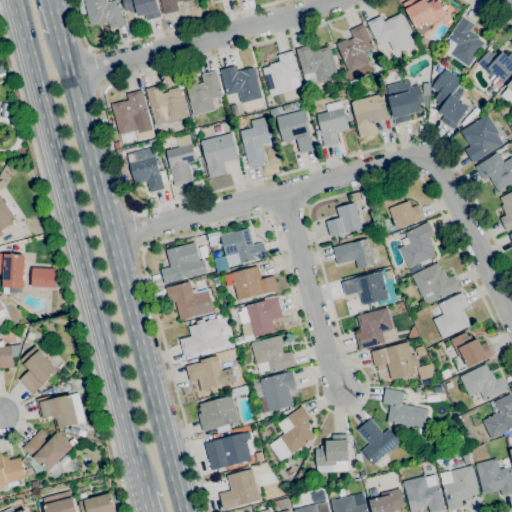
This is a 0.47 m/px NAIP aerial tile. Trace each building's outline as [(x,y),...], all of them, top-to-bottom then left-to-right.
[(110,29),(108,22),(98,25),(97,23),(90,25),(82,0),(106,0),(107,3),(117,0),(124,25),(110,29)] [(145,21),(144,15),(137,17),(136,11),(130,13),(130,11),(124,12),(121,0),(156,0),(161,17),(145,21)] [(164,15),(160,0),(194,0),(183,3),(183,1),(176,2),(178,11),(164,15)] [(422,34),(418,33),(402,4),(408,0),(417,0),(418,2),(422,0),(424,0),(427,3),(432,0),(433,3),(438,0),(446,16),(431,24),(432,26),(422,34)] [(393,52),(388,42),(377,47),(366,22),(380,16),(383,22),(387,20),(399,14),(405,28),(410,25),(416,39),(412,42),(412,43),(393,52)] [(468,67),(450,55),(449,57),(442,52),(449,44),(447,42),(449,40),(447,38),(461,17),(474,26),(470,31),(479,37),(478,39),(484,43),(468,67)] [(348,73),(335,44),(346,39),(347,41),(353,38),(349,30),(363,24),(365,29),(366,28),(371,38),(369,38),(373,48),(372,49),(376,58),(368,62),(368,64),(348,73)] [(421,46),(418,39),(424,36),(428,43),(421,46)] [(305,84),(295,49),(310,45),(312,51),(329,46),(337,77),(316,83),(316,81),(305,84)] [(511,74),(497,89),(487,79),(490,76),(477,63),(489,50),(492,54),(494,52),(498,56),(502,52),(506,57),(511,52),(511,74)] [(270,97),(261,68),(269,66),(268,64),(279,61),(277,55),(291,51),(299,76),(297,77),(300,86),(290,89),(291,90),(270,97)] [(240,104),(237,93),(226,96),(219,71),(235,66),(236,72),(254,67),(261,98),(240,104)] [(193,116),(185,85),(197,82),(197,84),(203,82),(201,74),(216,71),(222,96),(212,99),(215,111),(193,116)] [(452,129),(441,121),(444,116),(438,112),(441,107),(436,104),(438,102),(433,99),(438,92),(431,87),(440,74),(458,86),(454,92),(460,96),(458,100),(468,107),(452,129)] [(511,100),(509,104),(500,95),(507,88),(506,86),(511,79),(511,100)] [(395,124),(387,97),(400,93),(397,83),(407,80),(409,88),(418,86),(423,102),(418,104),(420,111),(409,115),(410,120),(395,124)] [(155,126),(145,89),(159,85),(162,93),(168,92),(167,90),(179,87),(187,118),(155,126)] [(118,135),(110,104),(124,101),(128,101),(126,94),(141,90),(150,127),(118,135)] [(359,138),(350,102),(381,94),(388,119),(373,123),(376,134),(359,138)] [(324,147),(320,135),(321,134),(316,115),(326,112),(324,105),(340,101),(343,114),(350,112),(352,120),(345,121),(348,130),(336,133),(338,143),(324,147)] [(232,116),(229,106),(236,104),(238,115),(232,116)] [(299,153),(299,151),(293,153),(290,141),(282,143),(275,118),(303,110),(313,150),(299,153)] [(473,163),(464,150),(469,147),(460,132),(486,115),(498,133),(496,135),(502,144),(473,163)] [(248,167),(239,131),(252,128),(250,120),(264,117),(270,142),(261,144),(265,163),(248,167)] [(209,179),(200,141),(231,133),(238,159),(223,162),(226,175),(209,179)] [(174,187),(172,180),(169,180),(167,175),(171,174),(165,151),(178,147),(176,138),(188,134),(191,147),(196,146),(199,155),(194,157),(195,162),(186,164),(191,182),(174,187)] [(149,147),(148,141),(156,138),(158,144),(149,147)] [(149,193),(146,180),(134,183),(126,154),(152,147),(158,172),(164,171),(167,181),(162,182),(163,189),(149,193)] [(511,182),(498,191),(488,176),(483,180),(474,167),(496,153),(499,156),(501,154),(504,159),(509,156),(511,158),(511,156),(511,182)] [(511,227),(505,231),(499,218),(505,215),(500,206),(502,205),(499,198),(511,191),(511,227)] [(396,229),(392,219),(388,220),(381,198),(397,192),(399,198),(402,197),(404,203),(408,201),(411,208),(417,206),(422,220),(396,229)] [(0,236),(0,196),(17,220),(1,231),(3,234),(0,236)] [(329,237),(325,222),(338,218),(335,208),(354,203),(361,228),(329,237)] [(408,268),(399,248),(409,244),(404,233),(428,222),(434,235),(428,238),(433,248),(431,249),(434,256),(408,268)] [(227,267),(219,236),(248,228),(252,245),(263,243),(266,257),(227,267)] [(209,247),(207,240),(214,238),(216,245),(209,247)] [(357,269),(354,260),(337,265),(332,248),(351,242),(352,244),(367,239),(374,264),(357,269)] [(164,284),(160,270),(170,267),(165,250),(193,242),(199,261),(202,260),(206,272),(164,284)] [(8,294),(2,294),(2,288),(1,288),(2,274),(0,273),(0,253),(23,255),(21,288),(21,293),(8,292),(8,294)] [(425,305),(411,276),(437,263),(441,270),(442,269),(447,278),(453,275),(459,289),(425,305)] [(237,300),(233,285),(226,287),(223,276),(257,266),(261,280),(274,276),(277,289),(237,300)] [(54,288),(55,269),(30,268),(30,287),(54,288)] [(361,305),(358,292),(344,296),(341,282),(380,272),(387,299),(361,305)] [(180,320),(175,303),(169,304),(164,288),(171,286),(189,282),(192,295),(196,294),(196,292),(206,289),(213,311),(180,320)] [(442,339),(432,319),(437,317),(433,309),(438,306),(437,304),(461,293),(468,307),(462,310),(463,313),(464,313),(470,325),(442,339)] [(238,343),(236,337),(242,335),(237,312),(241,311),(240,309),(245,308),(244,305),(277,297),(282,317),(271,320),(274,332),(253,337),(252,335),(243,337),(244,341),(238,343)] [(359,350),(355,334),(360,333),(356,316),(386,308),(392,328),(381,332),(384,343),(359,350)] [(183,356),(179,340),(190,337),(188,327),(196,325),(196,321),(203,319),(204,322),(217,319),(224,345),(183,356)] [(50,332),(46,329),(47,325),(51,324),(54,328),(53,329),(50,332)] [(407,340),(407,338),(408,336),(408,335),(408,333),(409,332),(410,331),(410,329),(411,328),(412,327),(413,326),(418,336),(407,340)] [(31,340),(26,338),(29,331),(34,333),(31,340)] [(457,372),(451,360),(457,357),(449,340),(465,333),(467,337),(470,335),(472,341),(477,339),(480,345),(485,342),(492,356),(467,368),(467,367),(457,372)] [(258,374),(250,344),(252,343),(252,340),(257,338),(258,341),(280,336),(283,347),(281,348),(282,354),(291,352),(295,366),(270,373),(269,370),(258,374)] [(0,341),(3,341),(4,346),(11,346),(16,345),(17,357),(12,357),(13,367),(0,368),(0,341)] [(227,350),(226,343),(232,341),(234,348),(227,350)] [(391,380),(386,364),(374,367),(370,352),(407,342),(411,356),(415,354),(418,366),(413,367),(414,368),(416,367),(417,371),(415,372),(415,373),(391,380)] [(32,395),(18,380),(29,370),(19,360),(35,345),(41,351),(40,352),(58,371),(42,385),(32,395)] [(201,391),(197,379),(189,382),(185,366),(188,366),(187,361),(198,358),(199,361),(217,356),(221,371),(231,368),(235,382),(201,391)] [(484,401),(481,395),(479,396),(480,398),(472,401),(469,396),(469,397),(459,377),(485,364),(488,371),(490,370),(495,380),(501,377),(507,390),(484,401)] [(444,379),(440,372),(446,369),(450,375),(444,379)] [(262,413),(259,399),(264,398),(259,380),(292,371),(296,386),(287,389),(292,406),(268,412),(262,413)] [(202,431),(197,415),(200,414),(198,404),(230,396),(228,390),(245,386),(247,393),(231,398),(238,422),(202,431)] [(423,429),(386,422),(389,405),(382,404),(384,389),(403,392),(401,404),(427,409),(423,429)] [(417,400),(416,393),(429,391),(430,397),(417,400)] [(511,428),(490,439),(481,421),(498,413),(493,402),(510,394),(511,398),(511,428)] [(58,428),(55,419),(53,419),(52,416),(40,419),(35,399),(51,395),(52,399),(70,395),(77,424),(58,428)] [(436,406),(435,398),(442,396),(443,405),(436,406)] [(289,455),(277,438),(293,427),(286,417),(302,406),(310,419),(306,421),(310,427),(308,428),(314,438),(289,455)] [(379,470),(374,463),(372,465),(361,451),(368,445),(356,430),(370,419),(382,434),(388,429),(399,442),(386,453),(392,460),(379,470)] [(84,437),(64,432),(64,429),(69,430),(70,428),(85,432),(84,437)] [(56,478),(48,471),(47,472),(22,448),(40,429),(46,435),(43,439),(46,442),(56,432),(71,447),(56,463),(63,470),(56,478)] [(211,471),(203,443),(243,433),(250,460),(211,471)] [(329,481),(328,472),(316,473),(315,450),(320,449),(320,447),(325,446),(325,441),(332,441),(332,435),(345,434),(348,471),(335,472),(336,480),(329,481)] [(71,446),(68,442),(73,438),(76,443),(71,446)] [(357,464),(354,453),(359,451),(362,463),(357,464)] [(256,462),(254,454),(260,452),(263,460),(256,462)] [(0,491),(0,453),(1,453),(2,457),(7,456),(8,461),(19,458),(25,479),(18,481),(18,484),(7,487),(6,484),(4,485),(5,490),(0,491)] [(63,467),(58,463),(67,453),(72,458),(63,467)] [(511,494),(501,497),(500,491),(483,495),(475,464),(496,458),(499,469),(510,467),(511,475),(511,494)] [(448,510),(439,474),(471,466),(478,494),(470,496),(471,498),(461,500),(462,507),(448,510)] [(302,477),(296,474),(299,469),(305,472),(302,477)] [(222,510),(218,494),(230,491),(226,476),(251,470),(259,501),(222,510)] [(436,511),(428,511),(427,505),(421,507),(422,509),(410,511),(402,482),(424,476),(424,478),(434,475),(437,486),(438,485),(444,510),(436,511)] [(32,489),(30,482),(37,480),(38,487),(32,489)] [(339,497),(337,491),(343,489),(345,495),(339,497)] [(371,511),(368,501),(380,498),(380,494),(399,489),(403,506),(400,507),(400,509),(394,511),(371,511)] [(329,498),(327,491),(330,490),(335,493),(332,497),(329,498)] [(44,511),(43,505),(42,499),(69,491),(71,498),(72,498),(75,511),(44,511)] [(80,511),(78,502),(110,493),(115,511),(80,511)] [(332,511),(330,501),(362,493),(367,511),(332,511)] [(276,511),(275,508),(270,509),(269,503),(287,498),(290,507),(282,509),(283,511),(289,510),(289,511),(276,511)] [(293,511),(327,511),(325,502),(293,508),(293,511)]
